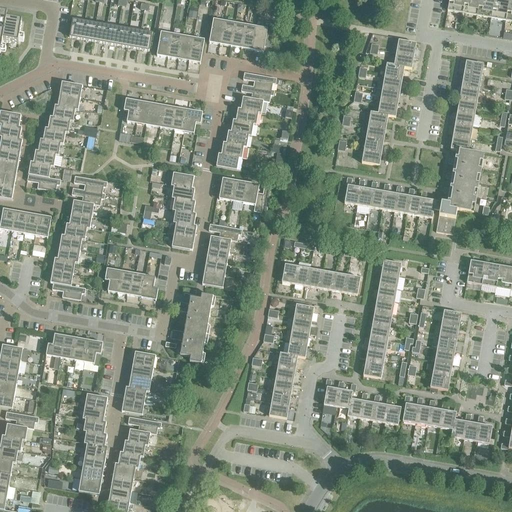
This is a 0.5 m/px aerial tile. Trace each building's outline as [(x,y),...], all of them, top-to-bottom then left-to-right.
[(448,0),(447,11),(462,14),(464,0),(448,0)] [(464,0),(462,14),(476,17),(478,0),(464,0)] [(478,0),(476,17),(490,19),(493,0),(478,0)] [(493,0),(490,19),(505,22),(508,0),(504,0),(504,2),(501,1),(500,0),(493,0)] [(190,8),(188,19),(195,20),(197,9),(190,8)] [(0,15),(0,55),(3,43),(18,45),(22,24),(6,21),(7,17),(0,15)] [(69,39),(81,41),(84,23),(72,21),(69,39)] [(219,47),(224,23),(223,24),(213,22),(213,21),(212,21),(208,45),(209,44),(219,46),(219,47)] [(81,41),(92,43),(95,25),(84,23),(81,41)] [(230,49),(234,24),(234,25),(224,24),(224,23),(219,47),(220,47),(220,46),(230,48),(230,49)] [(241,51),(245,26),(245,27),(234,25),(235,24),(234,24),(230,49),(231,48),(241,50),(241,51)] [(95,25),(92,43),(103,45),(106,27),(95,25)] [(251,52),(251,53),(256,28),(255,28),(255,29),(245,27),(245,26),(241,51),(241,50),(251,51),(251,52)] [(103,45),(114,47),(118,28),(106,27),(103,45)] [(118,28),(114,47),(126,48),(129,30),(118,28)] [(256,28),(251,53),(252,53),(252,52),(262,53),(262,54),(263,54),(267,30),(266,30),(267,30),(266,30),(266,31),(256,29),(256,28)] [(126,48),(137,50),(140,32),(129,30),(126,48)] [(274,31),(267,30),(264,48),(271,49),(274,31)] [(140,32),(137,50),(149,52),(152,34),(140,32)] [(167,60),(171,36),(161,35),(161,34),(160,34),(156,58),(157,58),(157,57),(167,59),(167,60)] [(178,62),(182,37),(182,38),(171,37),(172,36),(171,36),(167,60),(168,60),(168,59),(178,61),(178,62)] [(188,63),(189,63),(193,39),(192,39),(192,40),(182,38),(182,37),(178,62),(178,61),(189,62),(188,63)] [(193,39),(189,63),(189,64),(189,63),(199,64),(199,65),(200,65),(204,41),(203,41),(204,41),(203,41),(203,42),(193,40),(193,39)] [(398,42),(396,55),(413,58),(415,45),(398,42)] [(396,55),(393,67),(404,69),(403,69),(411,71),(413,58),(396,55)] [(465,63),(463,76),(481,79),(483,66),(465,63)] [(386,65),(384,78),(401,81),(403,69),(404,69),(393,67),(386,65)] [(254,83),(253,88),(253,89),(271,92),(272,85),(274,85),(274,86),(275,86),(276,80),(244,74),(242,81),(243,81),(254,83)] [(463,76),(461,88),(479,91),(481,79),(463,76)] [(384,78),(382,91),(399,94),(401,81),(384,78)] [(61,88),(59,96),(80,100),(79,100),(81,88),(82,88),(82,87),(64,84),(64,88),(61,88)] [(252,95),(251,100),(251,101),(262,103),(263,103),(269,104),(269,103),(268,103),(270,97),(272,97),(272,98),(273,98),(274,92),(271,92),(253,89),(253,88),(241,86),(240,93),(241,93),(252,95)] [(461,88),(459,100),(476,104),(479,91),(461,88)] [(382,91),(379,103),(397,106),(399,94),(382,91)] [(59,99),(57,108),(74,111),(74,112),(78,112),(77,111),(79,100),(80,100),(59,96),(59,97),(62,97),(62,100),(59,99)] [(241,102),(240,111),(257,114),(257,115),(260,115),(261,115),(260,114),(262,103),(251,101),(251,100),(245,99),(244,103),(241,102)] [(136,126),(140,103),(140,104),(126,101),(126,100),(126,101),(125,101),(123,112),(128,113),(126,124),(127,124),(127,123),(136,125),(136,126)] [(459,100),(457,113),(474,116),(476,104),(459,100)] [(145,127),(146,127),(148,116),(152,117),(154,105),(154,106),(140,104),(140,103),(136,126),(136,125),(145,126),(145,127)] [(379,103),(377,115),(387,117),(387,118),(395,119),(397,106),(379,103)] [(159,130),(160,130),(164,107),(163,107),(163,108),(154,106),(154,105),(152,117),(148,116),(146,127),(146,126),(160,129),(159,130)] [(174,132),(176,121),(171,120),(173,109),(173,110),(164,108),(164,107),(160,130),(160,129),(174,131),(174,132)] [(54,111),(52,119),(69,122),(69,123),(73,124),(73,123),(72,123),(74,112),(74,111),(57,108),(57,111),(54,111)] [(183,134),(187,111),(187,112),(173,110),(173,109),(171,120),(176,121),(174,132),(174,131),(183,133),(183,134)] [(187,111),(183,134),(184,134),(184,133),(193,135),(192,136),(193,136),(193,135),(195,125),(200,126),(202,114),(201,114),(201,115),(187,112),(188,111),(187,111)] [(237,114),(235,122),(252,125),(252,126),(255,127),(256,126),(255,126),(257,115),(257,114),(240,111),(239,114),(237,114)] [(0,126),(1,127),(1,126),(18,129),(20,120),(17,120),(17,116),(0,113),(0,114),(0,115),(0,126)] [(457,113),(454,125),(472,128),(474,116),(457,113)] [(370,114),(368,126),(385,130),(387,118),(387,117),(377,115),(370,114)] [(49,122),(47,131),(65,134),(64,134),(68,135),(68,134),(67,134),(69,123),(69,122),(52,119),(52,122),(49,122)] [(232,125),(230,134),(247,137),(251,138),(251,137),(250,137),(252,126),(252,125),(235,122),(234,126),(232,125)] [(454,125),(452,138),(470,141),(472,128),(454,125)] [(0,138),(2,139),(2,138),(19,141),(20,133),(18,132),(18,129),(1,126),(1,127),(0,131),(0,138)] [(368,126),(365,139),(383,142),(385,130),(368,126)] [(84,128),(83,136),(96,138),(97,130),(84,128)] [(44,133),(43,142),(60,145),(60,146),(63,146),(62,145),(64,134),(65,134),(47,131),(47,134),(44,133)] [(227,137),(225,145),(242,148),(242,149),(246,149),(245,148),(247,137),(230,134),(230,137),(227,137)] [(119,136),(118,142),(129,144),(130,138),(119,136)] [(0,150),(19,154),(21,145),(18,145),(19,141),(2,138),(2,139),(0,147),(0,150)] [(130,138),(129,144),(142,146),(143,140),(130,138)] [(450,150),(458,152),(468,153),(470,141),(452,138),(450,150)] [(145,139),(143,146),(152,148),(153,141),(145,139)] [(365,139),(363,151),(381,154),(383,142),(365,139)] [(274,141),(273,146),(283,147),(281,155),(284,156),(287,143),(274,141)] [(39,145),(38,153),(55,156),(55,157),(58,158),(58,157),(59,157),(58,157),(60,146),(60,145),(43,142),(42,145),(39,145)] [(222,148),(220,157),(238,160),(241,161),(241,160),(246,161),(248,150),(246,149),(242,149),(242,148),(225,145),(225,148),(222,148)] [(0,162),(17,166),(19,157),(16,156),(16,154),(19,154),(0,150),(0,162)] [(381,154),(363,151),(361,164),(379,167),(381,154)] [(438,217),(447,218),(455,220),(456,212),(470,214),(480,155),(468,153),(458,152),(457,159),(459,159),(459,162),(448,160),(447,165),(456,166),(455,173),(457,174),(456,176),(446,175),(445,179),(453,181),(452,188),(454,188),(454,191),(443,189),(442,194),(451,195),(450,202),(452,202),(451,205),(441,203),(438,217)] [(34,156),(33,165),(50,168),(53,169),(54,169),(54,168),(53,168),(55,157),(55,156),(38,153),(37,156),(34,156)] [(277,155),(275,166),(282,168),(283,162),(284,159),(284,156),(281,155),(277,155)] [(238,160),(220,157),(220,160),(217,159),(216,168),(236,172),(237,171),(236,171),(238,160)] [(0,174),(15,177),(17,169),(14,168),(14,165),(17,166),(0,162),(0,174)] [(29,167),(28,176),(48,180),(48,179),(50,168),(33,165),(32,168),(29,167)] [(0,186),(13,189),(15,181),(12,180),(12,177),(15,178),(15,177),(0,174),(0,186)] [(170,188),(174,188),(191,191),(193,182),(190,182),(190,178),(173,175),(172,175),(173,176),(171,187),(170,187),(170,188)] [(48,180),(28,176),(27,183),(38,184),(37,190),(55,194),(55,193),(56,186),(59,187),(60,182),(49,180),(49,179),(48,179),(48,180)] [(85,187),(84,192),(101,195),(103,189),(105,189),(106,189),(107,184),(74,178),(73,185),(74,185),(85,187)] [(344,205),(357,207),(360,189),(358,189),(350,188),(352,180),(346,179),(345,187),(347,187),(344,205)] [(230,203),(231,203),(234,182),(226,181),(225,183),(221,183),(218,201),(219,201),(219,200),(231,202),(230,203)] [(357,207),(369,209),(372,192),(370,191),(363,190),(364,182),(359,181),(358,189),(360,189),(357,207)] [(242,205),(246,184),(237,183),(237,186),(234,185),(235,182),(234,182),(231,203),(231,202),(242,204),(242,205)] [(243,204),(254,206),(255,206),(257,195),(258,189),(254,189),(255,186),(246,184),(242,205),(243,205),(243,204)] [(255,206),(254,206),(254,207),(253,213),(254,213),(261,214),(260,217),(260,216),(260,217),(265,218),(271,186),(264,184),(264,185),(262,196),(257,195),(255,206)] [(369,209),(382,211),(385,194),(382,193),(375,192),(376,184),(371,184),(370,191),(372,192),(369,209)] [(13,189),(0,186),(0,199),(11,201),(13,192),(10,192),(10,189),(13,190),(13,189)] [(382,211),(394,213),(397,196),(395,195),(387,194),(389,187),(384,186),(382,193),(385,194),(382,211)] [(171,200),(174,201),(175,200),(192,203),(193,194),(190,194),(191,191),(174,188),(172,199),(171,199),(171,200)] [(394,213),(406,216),(409,198),(407,198),(400,196),(401,189),(396,188),(395,195),(397,196),(394,213)] [(82,198),(82,204),(81,204),(93,206),(93,207),(94,207),(100,208),(100,207),(99,207),(101,200),(103,201),(104,201),(105,196),(101,195),(84,192),(72,190),(71,197),(72,197),(72,196),(82,198)] [(406,216),(419,218),(422,200),(420,200),(412,199),(414,191),(409,190),(407,198),(409,198),(406,216)] [(422,200),(419,218),(432,220),(435,202),(425,201),(426,193),(421,192),(420,200),(422,200)] [(172,212),(175,213),(175,212),(192,215),(194,207),(191,206),(192,203),(175,200),(174,201),(173,212),(172,212),(171,212),(172,212)] [(72,206),(71,215),(92,218),(91,218),(93,207),(93,206),(81,204),(82,204),(76,203),(75,207),(72,206)] [(6,214),(2,213),(0,226),(0,230),(11,233),(11,234),(15,213),(6,211),(6,214)] [(143,217),(142,220),(143,220),(150,221),(151,213),(144,212),(143,217)] [(172,225),(176,225),(193,228),(195,219),(192,219),(192,215),(175,212),(175,213),(173,224),(172,224),(172,225)] [(15,213),(11,234),(11,233),(23,235),(23,236),(27,215),(18,213),(17,216),(15,216),(15,213)] [(27,215),(23,236),(23,235),(35,237),(34,238),(35,238),(38,217),(30,215),(29,218),(27,218),(27,215)] [(70,218),(69,227),(86,230),(89,231),(89,230),(90,230),(89,230),(91,218),(92,219),(92,218),(71,215),(74,216),(73,218),(70,218)] [(39,217),(38,217),(35,238),(35,237),(47,239),(46,240),(47,240),(51,219),(42,217),(41,220),(38,220),(39,217)] [(173,236),(194,240),(195,231),(193,231),(193,228),(176,225),(174,236),(173,236)] [(220,234),(219,240),(230,242),(231,243),(231,242),(237,243),(236,243),(238,236),(240,236),(240,237),(241,237),(242,231),(209,226),(208,233),(209,233),(209,232),(220,234)] [(65,229),(64,238),(81,241),(84,242),(85,242),(85,241),(84,241),(86,230),(69,227),(68,230),(65,229)] [(173,236),(173,237),(174,237),(172,248),(171,248),(171,249),(189,252),(190,248),(192,249),(194,240),(173,236)] [(60,240),(59,249),(80,253),(79,252),(81,241),(64,238),(63,241),(60,240)] [(209,242),(208,250),(229,254),(228,254),(230,242),(219,240),(213,239),(212,242),(209,242)] [(58,252),(57,261),(74,264),(74,265),(77,265),(78,265),(77,264),(79,253),(80,253),(59,249),(59,250),(62,250),(61,253),(58,252)] [(206,262),(227,266),(226,266),(228,254),(229,254),(208,250),(206,259),(209,260),(209,262),(206,262)] [(97,256),(95,266),(102,268),(104,257),(97,256)] [(383,262),(381,275),(398,278),(401,262),(390,260),(389,263),(383,262)] [(53,264),(52,272),(73,276),(72,276),(74,265),(74,264),(57,261),(56,264),(53,264)] [(204,274),(225,278),(224,277),(226,266),(227,266),(206,262),(204,271),(207,271),(207,274),(204,274)] [(466,283),(481,286),(485,265),(480,264),(480,266),(477,266),(477,263),(470,262),(466,283)] [(481,286),(495,288),(499,267),(495,267),(494,269),(491,268),(491,266),(485,265),(481,286)] [(281,284),(294,286),(297,268),(284,266),(281,284)] [(495,288),(510,291),(511,277),(511,269),(509,269),(509,271),(505,271),(506,269),(499,267),(495,288)] [(294,286),(307,288),(310,271),(297,268),(294,286)] [(117,295),(121,272),(121,273),(107,271),(107,270),(106,270),(104,282),(109,283),(107,293),(107,294),(108,294),(108,293),(117,294),(117,295)] [(307,288),(319,290),(322,273),(310,271),(307,288)] [(53,281),(53,285),(70,288),(70,287),(72,276),(73,276),(52,272),(50,281),(53,281)] [(126,297),(128,286),(133,286),(135,275),(135,276),(121,273),(121,272),(117,295),(117,294),(126,296),(126,297)] [(319,290),(331,292),(334,275),(322,273),(319,290)] [(225,278),(204,274),(202,283),(205,283),(204,287),(222,290),(222,289),(224,278),(225,278)] [(140,299),(145,277),(144,277),(144,278),(135,276),(135,275),(133,286),(128,286),(126,297),(127,297),(127,296),(140,298),(140,299)] [(331,292),(344,295),(347,277),(334,275),(331,292)] [(381,275),(378,288),(396,291),(398,278),(381,275)] [(145,277),(140,299),(141,299),(141,298),(155,301),(155,302),(158,290),(153,289),(154,279),(154,278),(154,279),(145,278),(145,277)] [(347,277),(344,295),(357,297),(360,279),(347,277)] [(70,288),(53,285),(51,291),(52,291),(63,293),(62,299),(80,302),(81,295),(84,295),(83,296),(84,296),(85,290),(71,288),(71,287),(70,287),(70,288)] [(378,288),(376,301),(393,304),(396,291),(378,288)] [(184,328),(195,330),(195,335),(206,337),(205,336),(207,327),(208,328),(208,327),(207,327),(208,318),(209,318),(208,317),(210,308),(211,309),(211,308),(210,308),(212,299),(213,299),(212,299),(212,298),(201,296),(200,301),(189,299),(189,300),(190,300),(189,305),(188,309),(187,309),(188,309),(188,314),(187,318),(186,318),(186,319),(187,319),(185,328),(184,328)] [(376,301),(374,313),(391,317),(393,304),(376,301)] [(296,306),(293,319),(311,322),(313,309),(304,308),(296,306)] [(443,312),(441,325),(458,328),(461,315),(443,312)] [(374,313),(372,326),(389,329),(391,317),(374,313)] [(293,319),(291,331),(309,335),(311,322),(293,319)] [(441,325),(439,338),(456,341),(458,328),(441,325)] [(372,326),(369,339),(386,342),(389,329),(372,326)] [(183,338),(182,342),(180,356),(179,356),(179,357),(190,359),(189,363),(201,365),(200,365),(202,356),(203,356),(203,355),(202,355),(203,346),(204,346),(203,346),(205,337),(206,337),(195,335),(195,330),(184,328),(185,328),(184,333),(183,337),(182,337),(182,338),(183,338)] [(291,331),(289,344),(307,347),(309,335),(291,331)] [(19,336),(18,343),(24,345),(26,337),(19,336)] [(60,360),(64,337),(64,338),(55,337),(55,336),(54,336),(52,346),(47,346),(45,357),(46,357),(46,358),(46,357),(60,359),(60,360)] [(74,362),(76,351),(71,350),(73,339),(73,340),(64,338),(64,337),(60,360),(60,359),(74,361),(74,362)] [(439,338),(436,351),(454,354),(456,341),(439,338)] [(83,364),(84,364),(88,341),(87,341),(87,342),(74,340),(74,339),(73,339),(71,350),(76,351),(74,362),(74,363),(75,362),(84,363),(83,364)] [(369,339),(367,352),(384,355),(386,342),(369,339)] [(88,341),(84,364),(84,363),(93,365),(93,366),(94,366),(96,355),(100,356),(102,344),(101,345),(88,342),(88,341)] [(289,344),(287,356),(297,358),(297,359),(304,360),(307,347),(289,344)] [(1,350),(0,356),(0,358),(20,363),(21,362),(20,362),(22,351),(23,351),(22,351),(22,350),(4,347),(4,351),(1,350)] [(436,351),(434,363),(452,366),(454,354),(436,351)] [(367,352),(365,364),(382,367),(384,355),(367,352)] [(134,357),(132,366),(153,370),(153,369),(152,369),(154,358),(155,358),(155,357),(137,354),(136,358),(134,357)] [(280,355),(277,367),(295,371),(297,359),(297,358),(287,356),(280,355)] [(0,362),(0,371),(18,374),(17,374),(19,363),(20,363),(0,358),(0,359),(2,360),(2,363),(0,362)] [(434,363),(432,376),(449,379),(452,366),(434,363)] [(382,367),(365,364),(363,377),(379,380),(382,367)] [(132,369),(130,378),(151,381),(150,381),(152,370),(153,370),(132,366),(135,367),(135,370),(132,369)] [(277,367),(275,380),(293,383),(295,371),(277,367)] [(0,383),(16,386),(15,386),(17,374),(18,375),(18,374),(0,371),(0,372),(0,373),(0,383)] [(449,379),(432,376),(430,388),(426,388),(425,392),(441,395),(441,391),(447,392),(449,379)] [(130,381),(128,390),(145,393),(149,394),(149,393),(148,393),(150,382),(151,382),(151,381),(130,378),(133,379),(133,381),(130,381)] [(275,380),(273,392),(290,395),(293,383),(275,380)] [(323,407),(336,409),(339,391),(337,391),(330,389),(331,382),(326,381),(324,389),(326,389),(323,407)] [(0,395),(14,398),(13,398),(15,386),(16,386),(0,383),(0,395)] [(336,409),(348,411),(350,401),(352,393),(349,393),(342,392),(344,384),(339,383),(337,391),(339,391),(336,409)] [(125,392),(123,401),(144,405),(144,404),(143,404),(145,393),(128,390),(128,393),(125,392)] [(273,392),(271,405),(288,408),(290,395),(273,392)] [(14,398),(0,395),(0,408),(12,410),(11,410),(13,398),(14,398)] [(359,421),(372,423),(375,405),(373,405),(365,403),(367,396),(362,395),(360,402),(363,403),(359,421)] [(84,407),(105,411),(106,403),(104,403),(104,399),(86,396),(86,397),(87,397),(85,407),(84,407)] [(372,423),(384,425),(387,407),(385,407),(378,405),(379,398),(374,397),(373,405),(375,405),(372,423)] [(402,423),(415,425),(418,408),(416,407),(408,406),(410,398),(405,397),(403,405),(405,405),(402,423)] [(387,407),(384,425),(397,427),(400,409),(390,408),(392,400),(387,399),(385,407),(387,407)] [(415,425),(428,427),(431,410),(428,409),(421,408),(422,400),(417,400),(416,407),(418,408),(415,425)] [(144,405),(123,401),(122,410),(125,410),(124,414),(142,417),(142,416),(141,416),(143,405),(144,405)] [(346,418),(359,421),(363,403),(360,402),(350,401),(348,411),(346,418)] [(428,427),(440,430),(443,412),(440,411),(433,410),(434,403),(429,402),(428,409),(431,410),(428,427)] [(440,430),(452,432),(454,421),(455,414),(453,414),(446,412),(447,405),(442,404),(440,411),(443,412),(440,430)] [(288,408),(271,405),(268,418),(286,421),(288,408)] [(82,420),(86,420),(103,423),(104,414),(102,414),(102,411),(105,411),(84,407),(84,408),(85,408),(83,419),(82,419),(82,420)] [(16,422),(15,427),(15,428),(26,430),(27,430),(33,431),(33,430),(34,424),(37,424),(38,419),(6,413),(5,420),(16,422)] [(463,441),(475,443),(479,426),(476,425),(469,424),(470,417),(465,416),(464,423),(466,424),(463,441)] [(479,426),(475,443),(488,446),(491,428),(481,426),(483,419),(478,418),(476,425),(479,426)] [(139,427),(138,432),(138,433),(149,435),(150,435),(156,436),(157,429),(159,430),(160,430),(161,424),(129,419),(127,425),(128,425),(139,427)] [(83,432),(86,433),(86,432),(104,435),(105,426),(102,426),(103,423),(86,420),(84,432),(83,431),(83,432)] [(450,439),(463,441),(466,424),(464,423),(454,421),(452,432),(450,439)] [(502,438),(510,439),(510,437),(511,437),(511,425),(511,427),(511,434),(503,432),(502,438)] [(6,429),(4,438),(22,441),(21,442),(25,442),(24,442),(26,430),(15,428),(15,427),(9,426),(9,430),(6,429)] [(320,428),(319,429),(330,441),(332,430),(320,428)] [(129,435),(127,443),(144,446),(144,447),(148,447),(147,447),(149,435),(138,433),(138,432),(132,431),(131,435),(129,435)] [(84,444),(87,445),(87,444),(104,447),(106,439),(103,438),(104,435),(86,432),(86,433),(84,444),(83,444),(84,444)] [(511,437),(510,437),(510,439),(508,446),(501,445),(500,450),(508,451),(508,450),(511,450),(511,437)] [(1,441),(0,447),(0,449),(17,452),(17,453),(20,454),(20,453),(19,453),(21,442),(22,441),(4,438),(4,441),(1,441)] [(124,446),(122,455),(139,458),(143,459),(143,458),(143,459),(143,458),(142,458),(144,447),(144,446),(127,443),(126,446),(124,446)] [(84,457),(105,461),(107,451),(104,451),(104,447),(87,444),(87,445),(85,457),(84,457)] [(0,461),(12,464),(15,465),(16,465),(16,464),(15,464),(15,461),(17,453),(17,452),(0,449),(0,461)] [(119,457),(117,466),(135,469),(134,470),(138,470),(137,469),(139,458),(122,455),(122,458),(119,457)] [(474,456),(472,463),(489,465),(490,458),(474,456)] [(82,468),(82,469),(103,472),(104,464),(101,463),(102,461),(105,461),(84,457),(85,457),(83,469),(82,468)] [(0,474),(11,476),(10,476),(12,464),(0,461),(0,474)] [(114,469),(112,477),(134,481),(133,481),(134,470),(135,469),(117,466),(117,469),(114,469)] [(80,480),(80,481),(101,484),(102,476),(99,475),(100,472),(103,473),(103,472),(82,469),(83,469),(81,480),(80,480)] [(0,486),(9,488),(8,488),(10,476),(11,476),(0,474),(0,486)] [(112,480),(110,489),(131,493),(130,492),(132,481),(133,481),(134,481),(112,477),(112,478),(115,478),(115,481),(112,480)] [(101,484),(80,481),(81,481),(79,492),(78,492),(78,493),(96,496),(96,492),(99,493),(101,484)] [(0,498),(7,500),(6,499),(8,488),(9,488),(0,486),(0,498)] [(108,500),(108,501),(129,505),(129,504),(128,504),(130,493),(131,493),(110,489),(109,498),(112,498),(111,501),(108,500)] [(129,505),(108,501),(107,510),(110,510),(109,511),(127,511),(128,505),(129,505)]
